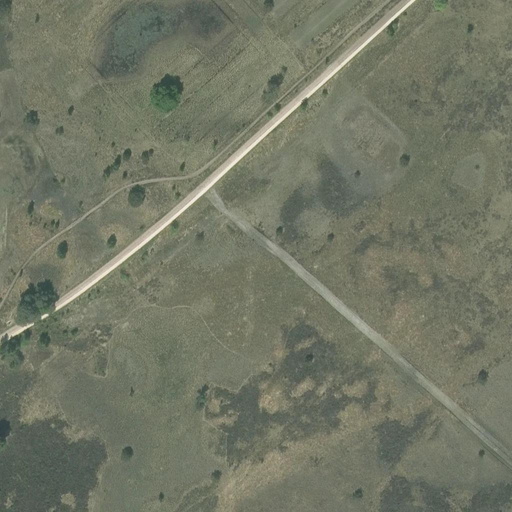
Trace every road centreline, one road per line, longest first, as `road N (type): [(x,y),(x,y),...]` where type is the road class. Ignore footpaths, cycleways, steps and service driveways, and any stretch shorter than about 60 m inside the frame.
road 1 (track): [(0,337),(131,246),(408,0)]
road 2 (unknown): [(0,308),(22,263),(45,244),(120,189),(200,171),(391,0)]
